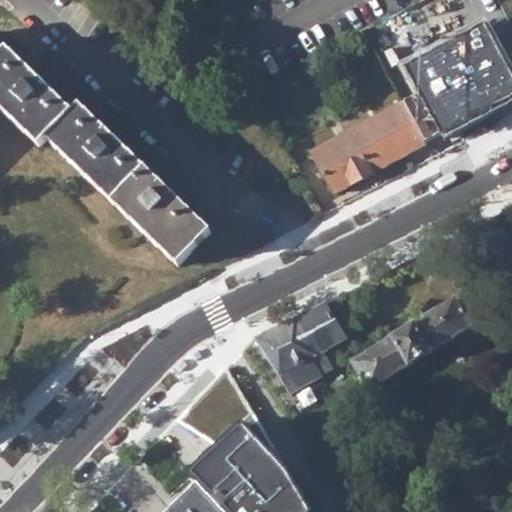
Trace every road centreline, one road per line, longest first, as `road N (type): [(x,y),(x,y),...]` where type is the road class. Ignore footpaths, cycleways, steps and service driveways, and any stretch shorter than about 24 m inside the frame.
road 1 (residential): [(511,156),(196,323)]
road 2 (residential): [(196,323),(2,511)]
